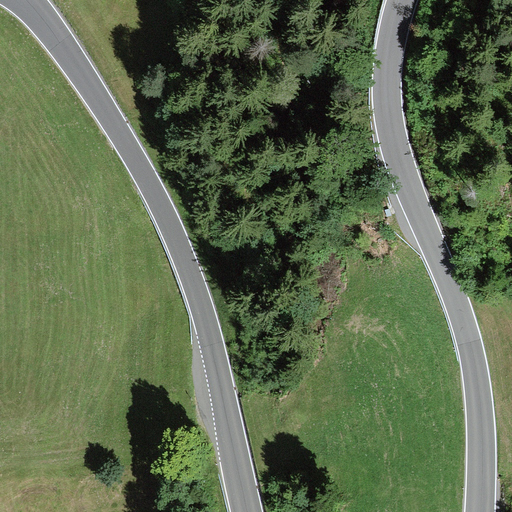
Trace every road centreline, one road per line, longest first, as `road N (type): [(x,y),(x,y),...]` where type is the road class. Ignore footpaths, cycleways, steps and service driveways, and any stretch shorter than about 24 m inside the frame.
road 1 (tertiary): [(243,511),(204,312),(181,248),(95,93),(25,0)]
road 2 (tertiary): [(402,0),(387,80),(390,129),(476,367),(486,448),(482,511)]
